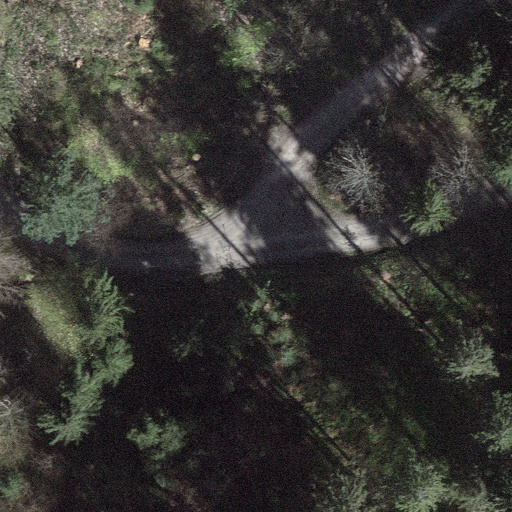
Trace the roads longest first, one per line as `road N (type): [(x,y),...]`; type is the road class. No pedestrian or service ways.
road 1 (track): [(0,191),(16,217),(98,262),(479,199),(511,185)]
road 2 (track): [(481,0),(234,238)]
